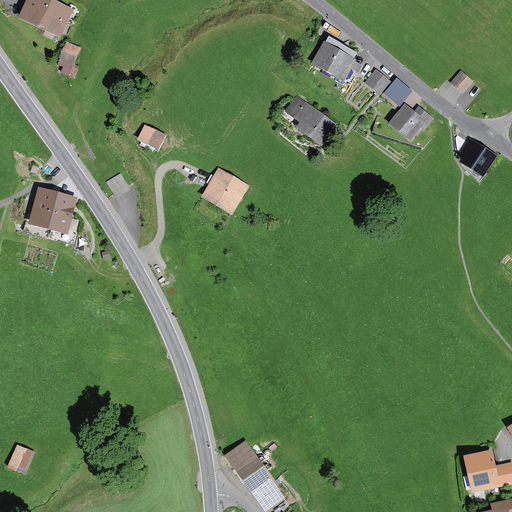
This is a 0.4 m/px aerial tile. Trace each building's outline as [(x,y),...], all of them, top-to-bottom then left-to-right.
[(74,10),(51,0),(27,0),(18,21),(61,40),(74,10)] [(66,42),(61,53),(76,60),(81,49),(66,42)] [(355,63),(357,61),(324,44),(312,67),(345,84),(352,70),(358,74),(362,67),(355,63)] [(76,60),(61,53),(58,59),(61,60),(58,67),(63,69),(61,74),(74,80),(79,68),(74,65),(76,60)] [(379,97),(390,82),(376,71),(365,85),(379,97)] [(456,90),(467,77),(461,72),(450,85),(456,90)] [(474,83),(467,77),(456,90),(463,96),(474,83)] [(400,108),(412,93),(396,80),(384,95),(400,108)] [(323,149),(338,127),(296,97),(284,113),(300,125),(296,130),(323,149)] [(424,133),(434,120),(418,108),(414,113),(405,106),(389,127),(411,144),(421,131),(424,133)] [(159,153),(166,137),(145,127),(138,143),(159,153)] [(498,157),(470,139),(458,158),(463,161),(461,165),(484,180),(498,157)] [(250,187),(218,169),(201,201),(233,218),(250,187)] [(131,190),(120,173),(106,182),(116,199),(131,190)] [(77,198),(38,188),(28,225),(67,235),(77,198)] [(108,250),(101,251),(102,258),(109,257),(108,250)] [(280,488),(246,442),(225,458),(264,511),(266,511),(285,498),(278,490),(280,488)] [(34,451),(17,443),(7,465),(15,469),(17,465),(27,469),(34,451)] [(272,457),(273,454),(272,451),(269,450),(266,451),(265,454),(266,457),(269,458),(272,457)] [(474,496),(511,486),(511,463),(497,467),(493,451),(464,459),(474,496)] [(511,511),(511,500),(492,506),(493,511),(511,511)]
